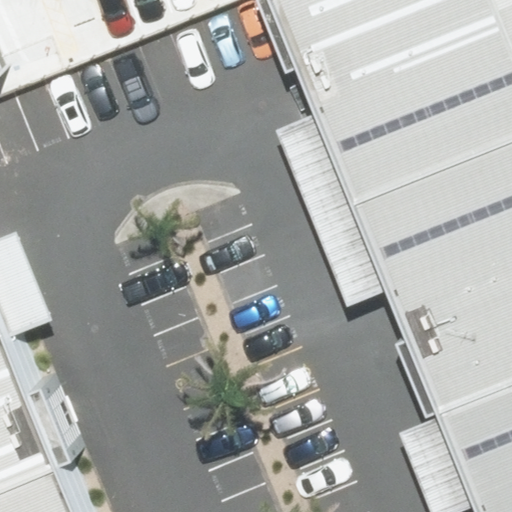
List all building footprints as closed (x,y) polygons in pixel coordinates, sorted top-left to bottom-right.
[(511,0),(297,0),(372,186),(511,127),(511,0)] [(511,366),(511,127),(372,186),(454,389),(511,366)] [(0,256),(0,477),(77,447),(0,256)] [(511,511),(511,366),(454,389),(507,511),(511,511)] [(0,511),(104,511),(77,447),(0,477),(0,511)]
